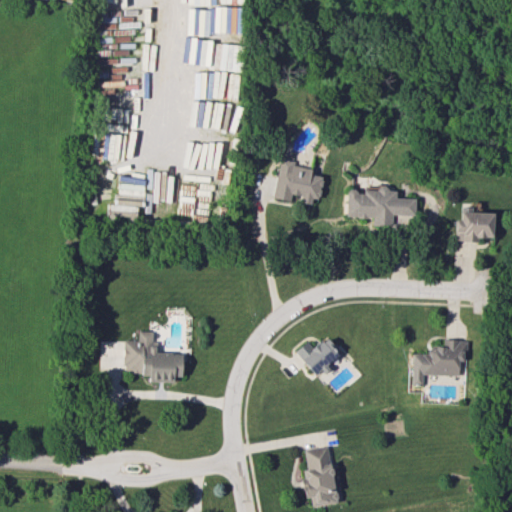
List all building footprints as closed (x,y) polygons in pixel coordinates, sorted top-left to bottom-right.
[(289,201),(290,194),(301,196),(300,202),(314,205),(320,176),(309,174),(310,168),(293,165),(294,160),(279,158),(272,197),(289,201)] [(345,217),(371,218),(371,224),(390,225),(390,218),(413,219),(414,198),(395,197),(395,190),(346,188),(345,217)] [(453,241),(476,242),(476,237),(490,237),(491,212),(479,212),(480,204),(459,203),(459,220),(453,219),(453,241)] [(180,353),(154,352),(154,331),(137,330),(137,340),(123,340),(122,373),(148,374),(148,381),(172,382),(172,376),(180,376),(180,353)] [(322,366),(338,355),(325,337),(310,347),(306,341),(294,350),(312,374),(322,367),(322,366)] [(421,374),(457,375),(457,360),(465,360),(466,340),(442,339),(442,351),(411,350),(411,385),(421,385),(421,374)] [(302,450),(305,469),(302,470),(304,483),(302,483),(305,507),(335,503),(327,446),(302,450)]
